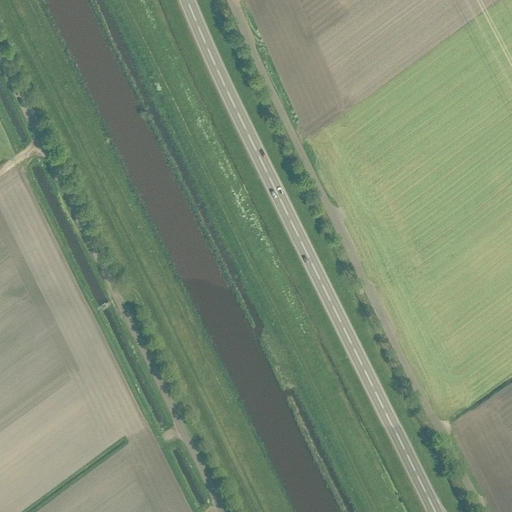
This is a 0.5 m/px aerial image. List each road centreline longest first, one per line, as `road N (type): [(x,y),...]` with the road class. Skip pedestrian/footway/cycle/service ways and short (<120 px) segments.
road 1 (unclassified): [(479,511),(229,0)]
road 2 (trunk): [(435,511),(188,0)]
road 3 (unclassified): [(222,511),(0,58)]
